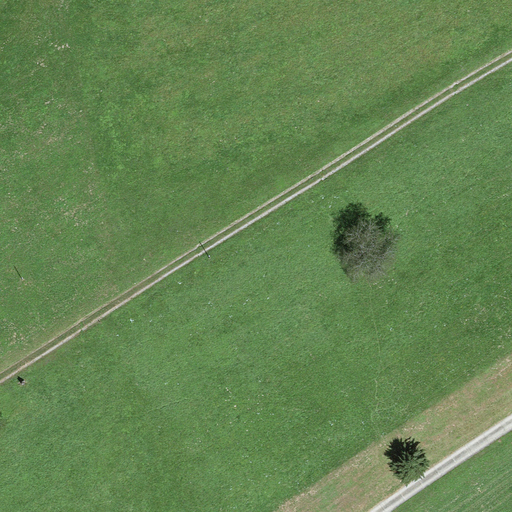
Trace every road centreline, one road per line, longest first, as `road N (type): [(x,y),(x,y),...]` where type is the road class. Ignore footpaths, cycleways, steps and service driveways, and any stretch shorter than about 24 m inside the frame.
road 1 (track): [(511,55),(0,382)]
road 2 (track): [(511,425),(385,511)]
